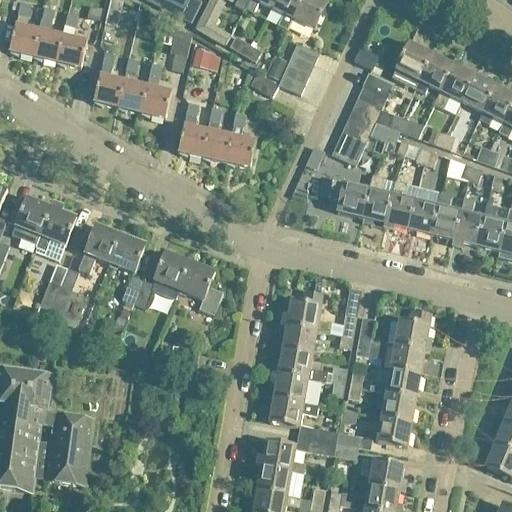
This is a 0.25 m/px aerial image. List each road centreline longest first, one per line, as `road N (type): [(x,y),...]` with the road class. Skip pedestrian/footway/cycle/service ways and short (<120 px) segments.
road 1 (tertiary): [(259,248),(0,93)]
road 2 (residential): [(215,511),(259,248)]
road 3 (tertiary): [(476,302),(259,248)]
road 4 (residential): [(437,511),(476,302)]
